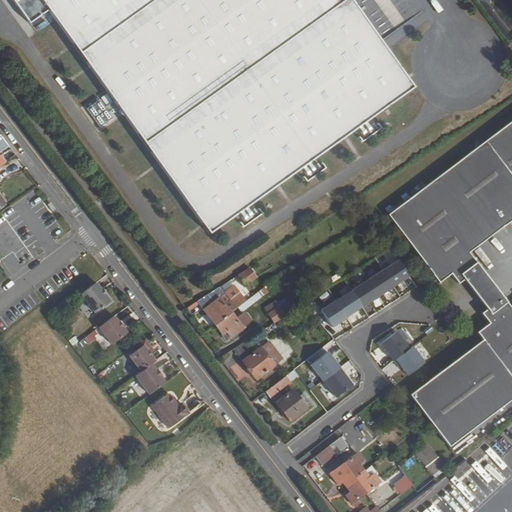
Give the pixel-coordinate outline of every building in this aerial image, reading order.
[(47,8),(208,231),(412,84),(351,0),(12,0),(28,21),(47,8)] [(483,340),(410,395),(448,445),(511,397),(511,380),(511,379),(511,378),(511,308),(470,253),(511,220),(511,121),(388,216),(442,286),(453,278),(461,288),(468,282),(488,308),(481,314),(488,324),(477,332),(483,340)] [(1,134),(0,134),(0,143),(0,144),(0,151),(10,146),(1,134)] [(394,286),(409,277),(398,260),(383,270),(394,286)] [(237,275),(246,286),(257,277),(249,268),(247,269),(237,275)] [(378,297),(394,286),(383,270),(367,280),(378,297)] [(362,307),(378,297),(367,280),(352,290),(362,307)] [(95,282),(81,293),(95,312),(109,301),(104,294),(106,293),(102,288),(101,289),(95,282)] [(220,286),(214,290),(197,301),(199,304),(216,325),(231,313),(240,307),(248,300),(243,293),(231,301),(220,286)] [(248,300),(240,307),(243,311),(268,292),(265,288),(248,300)] [(347,317),(362,307),(352,290),(336,301),(347,317)] [(279,306),(286,315),(294,310),(285,299),(278,305),(275,301),(264,308),(268,314),(279,306)] [(189,310),(199,304),(197,301),(188,308),(189,310)] [(332,327),(347,317),(336,301),(321,310),(332,327)] [(268,314),(274,323),(286,315),(279,306),(268,314)] [(242,312),(235,317),(231,313),(216,325),(223,334),(226,331),(231,337),(243,328),(242,327),(249,321),(242,312)] [(263,330),(268,338),(277,333),(272,324),(263,330)] [(223,334),(227,339),(231,337),(226,331),(223,334)] [(394,361),(410,348),(397,331),(381,343),(394,361)] [(116,335),(101,346),(105,352),(104,353),(108,358),(109,357),(113,362),(128,351),(116,335)] [(254,372),(258,378),(276,365),(262,348),(261,347),(257,350),(249,340),(235,349),(249,367),(254,372)] [(128,351),(130,353),(144,343),(142,341),(128,351)] [(262,348),(276,365),(283,359),(270,342),(262,348)] [(154,357),(144,343),(130,353),(140,367),(135,371),(149,389),(164,378),(159,371),(161,371),(156,365),(155,366),(150,359),(154,357)] [(401,366),(408,376),(426,362),(413,346),(394,361),(399,368),(401,366)] [(340,368),(328,352),(311,365),(323,381),(324,380),(340,368)] [(340,368),(324,380),(337,397),(353,385),(340,368)] [(279,382),(284,389),(292,382),(292,381),(299,376),(294,370),(279,382)] [(279,382),(267,391),(273,398),(284,389),(279,382)] [(294,390),(277,403),(291,421),(310,406),(308,403),(306,405),(300,397),(294,390)] [(170,392),(154,405),(171,427),(191,411),(183,401),(179,404),(170,392)] [(308,403),(310,406),(313,404),(304,393),(300,397),(306,405),(308,403)] [(341,437),(317,455),(323,463),(336,453),(340,457),(350,449),(341,437)] [(447,467),(429,448),(419,457),(435,476),(447,467)] [(342,480),(346,485),(349,490),(351,491),(347,494),(356,506),(361,502),(359,499),(366,493),(378,484),(380,482),(373,474),(369,477),(364,471),(359,464),(363,461),(357,453),(344,463),(340,466),(331,473),(337,481),(338,481),(341,478),(342,480)] [(404,472),(416,464),(412,457),(400,465),(404,472)] [(329,470),(331,473),(340,466),(338,463),(329,470)] [(371,465),(364,471),(369,477),(373,474),(376,472),(371,465)] [(395,484),(402,494),(413,485),(406,475),(395,484)] [(378,484),(366,493),(369,495),(380,486),(378,484)]
